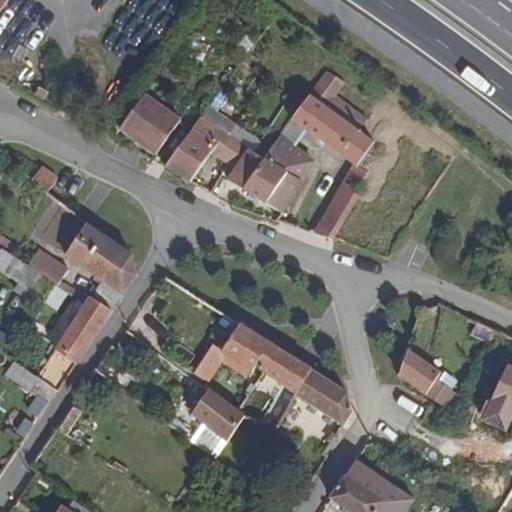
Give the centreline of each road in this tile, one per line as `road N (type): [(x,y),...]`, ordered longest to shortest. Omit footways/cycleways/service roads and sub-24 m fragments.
road 1 (residential): [(0,497),(162,261)]
road 2 (residential): [(162,261),(374,408)]
road 3 (residential): [(0,129),(21,121),(192,215)]
road 4 (residential): [(367,280),(192,215)]
road 5 (trunk): [(379,0),(511,96)]
road 6 (residential): [(367,280),(463,295),(511,319)]
road 7 (residential): [(374,408),(367,280)]
road 8 (residential): [(313,511),(374,408)]
